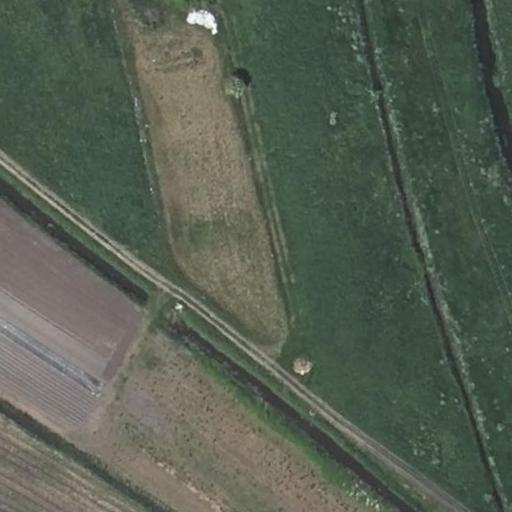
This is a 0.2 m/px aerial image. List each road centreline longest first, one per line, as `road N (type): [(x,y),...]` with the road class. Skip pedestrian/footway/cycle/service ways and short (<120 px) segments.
road 1 (track): [(461,511),(210,299),(170,292),(0,157)]
road 2 (track): [(426,0),(468,196),(511,315)]
